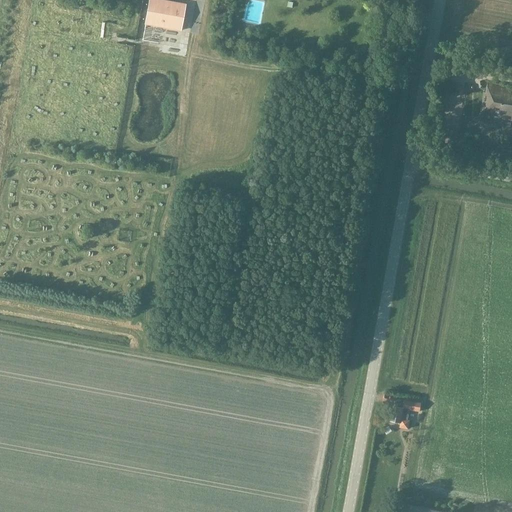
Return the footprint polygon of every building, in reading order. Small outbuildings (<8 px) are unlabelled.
[(158,0),(148,0),(144,24),(181,30),(185,5),(158,0)] [(254,14),(250,4),(240,7),(245,18),(254,14)] [(226,59),(224,67),(242,70),(244,62),(226,59)] [(208,86),(211,70),(197,67),(194,83),(208,86)] [(511,86),(487,83),(485,93),(483,93),(478,117),(496,120),(496,125),(503,126),(504,122),(511,123),(510,129),(511,129),(511,86)] [(511,150),(500,149),(491,147),(490,158),(499,159),(511,162),(511,150)] [(420,403),(418,403),(404,401),(403,409),(393,407),(390,421),(400,423),(400,427),(408,429),(409,421),(407,421),(409,410),(419,412),(420,403)]
